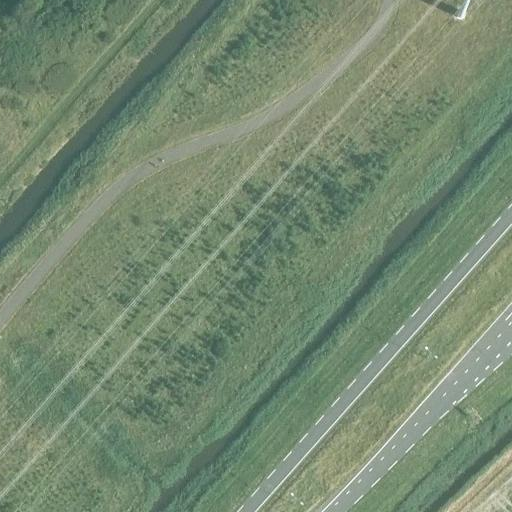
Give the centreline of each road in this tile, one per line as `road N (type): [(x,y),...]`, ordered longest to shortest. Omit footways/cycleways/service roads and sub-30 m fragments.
road 1 (primary): [(511,213),(245,511)]
road 2 (primary): [(339,511),(511,321)]
